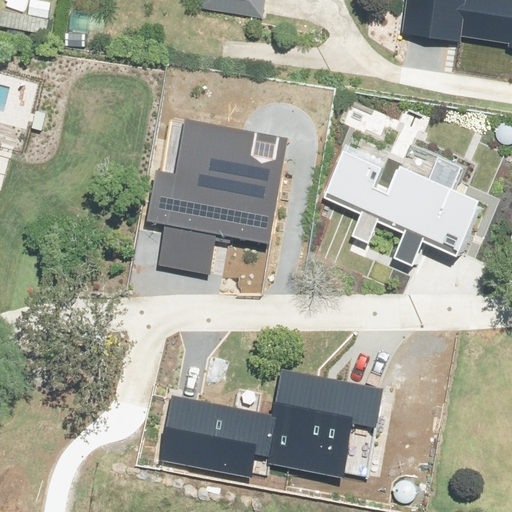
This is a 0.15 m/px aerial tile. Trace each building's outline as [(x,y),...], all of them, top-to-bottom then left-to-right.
[(203,0),(202,9),(266,16),(267,8),(267,0),(203,0)] [(511,0),(411,0),(405,34),(511,51),(511,0)] [(51,21),(7,11),(3,26),(48,37),(51,21)] [(163,170),(154,227),(170,230),(163,267),(216,275),(222,238),(277,247),(295,140),(193,123),(185,174),(163,170)] [(353,147),(331,196),(371,213),(358,241),(374,249),(387,220),(411,231),(398,261),(417,269),(430,239),(465,255),(489,203),(460,190),(469,170),(445,159),(434,183),(353,147)] [(172,399),(162,462),(256,478),(259,462),(347,477),(356,422),(378,426),(384,393),(289,378),(282,417),(172,399)]
